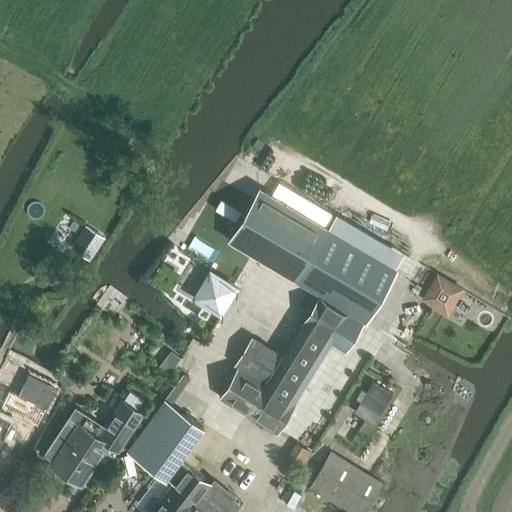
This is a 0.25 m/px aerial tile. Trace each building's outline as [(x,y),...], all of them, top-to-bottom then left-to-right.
[(310,171),(304,181),(323,191),(328,181),(310,171)] [(239,366),(220,397),(279,432),(333,341),(347,350),(365,320),(366,321),(397,269),(260,187),(229,239),(319,293),(282,355),(253,336),(236,364),(239,366)] [(91,260),(106,237),(86,224),(71,248),(91,260)] [(223,312),(237,290),(208,273),(195,295),(223,312)] [(437,274),(423,298),(441,308),(455,284),(437,274)] [(67,367),(56,374),(66,389),(77,382),(67,367)] [(57,391),(29,377),(18,400),(46,413),(57,391)] [(375,424),(393,393),(373,381),(354,411),(375,424)] [(76,406),(44,454),(57,463),(55,466),(64,472),(61,475),(76,485),(79,481),(83,484),(97,462),(107,469),(143,412),(121,398),(105,424),(76,406)] [(157,408),(127,450),(132,454),(166,479),(181,459),(205,426),(165,398),(157,408)] [(283,459),(299,467),(313,437),(297,429),(283,459)] [(352,511),(366,511),(385,482),(331,451),(310,487),(352,511)] [(137,473),(132,454),(116,458),(121,477),(137,473)] [(174,485),(153,511),(238,511),(208,489),(213,483),(183,460),(168,480),(174,485)]
